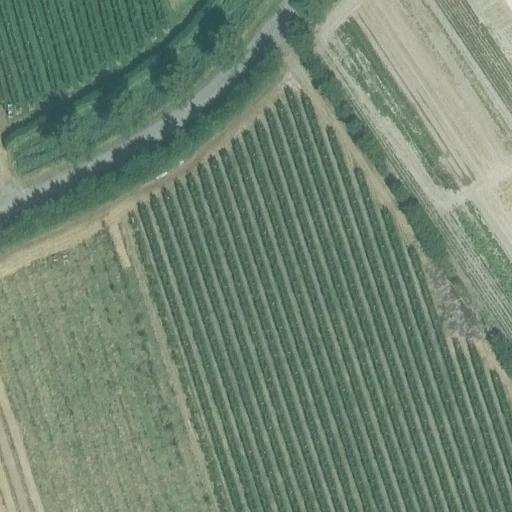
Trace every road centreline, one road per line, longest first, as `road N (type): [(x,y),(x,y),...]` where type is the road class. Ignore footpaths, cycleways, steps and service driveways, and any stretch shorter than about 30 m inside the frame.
road 1 (track): [(274,32),(511,391)]
road 2 (unclassified): [(0,215),(139,150),(227,83),(305,0)]
